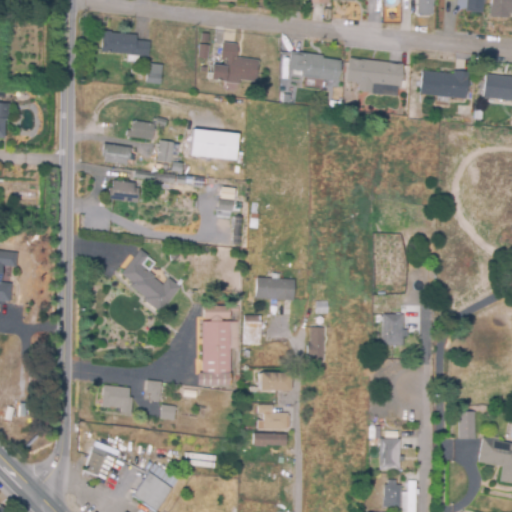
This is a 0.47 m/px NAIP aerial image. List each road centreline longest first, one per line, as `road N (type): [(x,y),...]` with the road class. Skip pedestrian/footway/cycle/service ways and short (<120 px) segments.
road 1 (residential): [(67,0),(59,451),(33,490)]
road 2 (residential): [(67,0),(511,49)]
